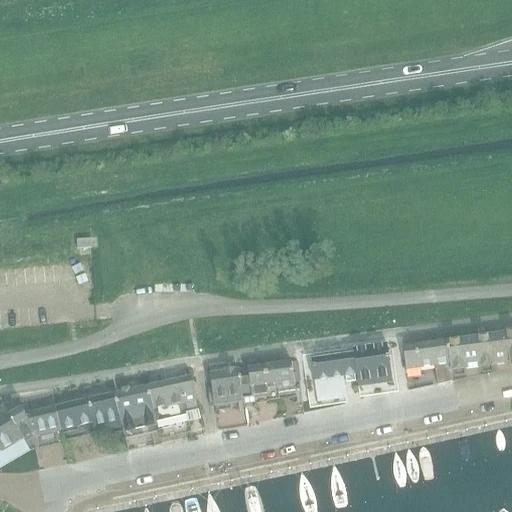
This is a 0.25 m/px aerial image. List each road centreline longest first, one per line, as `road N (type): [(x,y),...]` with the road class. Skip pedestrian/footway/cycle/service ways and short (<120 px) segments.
road 1 (unclassified): [(0,362),(96,342),(177,311),(511,290)]
road 2 (primary): [(0,143),(511,62)]
road 3 (residential): [(0,392),(511,319)]
road 4 (residential): [(19,494),(511,388)]
